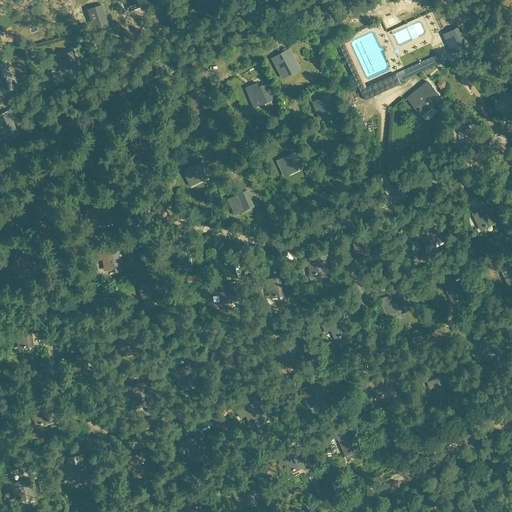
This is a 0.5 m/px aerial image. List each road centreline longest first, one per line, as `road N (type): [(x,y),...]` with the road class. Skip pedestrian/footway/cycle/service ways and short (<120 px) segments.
road 1 (track): [(511,169),(502,150),(299,239),(222,231),(155,207),(81,164)]
road 2 (unknown): [(156,32),(216,76),(253,130),(268,132),(302,96)]
road 3 (unknown): [(0,300),(40,308),(54,380),(103,432)]
road 4 (track): [(162,0),(156,32),(81,164)]
road 5 (track): [(355,511),(511,419)]
road 6 (unknown): [(103,432),(145,430),(210,410),(245,447)]
